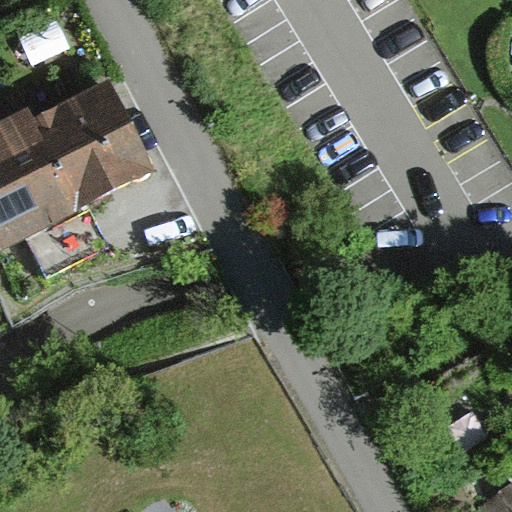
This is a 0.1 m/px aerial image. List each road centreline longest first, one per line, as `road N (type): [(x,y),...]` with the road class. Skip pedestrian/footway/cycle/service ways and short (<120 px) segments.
road 1 (residential): [(388,511),(278,317),(123,0)]
road 2 (residential): [(511,262),(217,287),(98,312),(0,374)]
